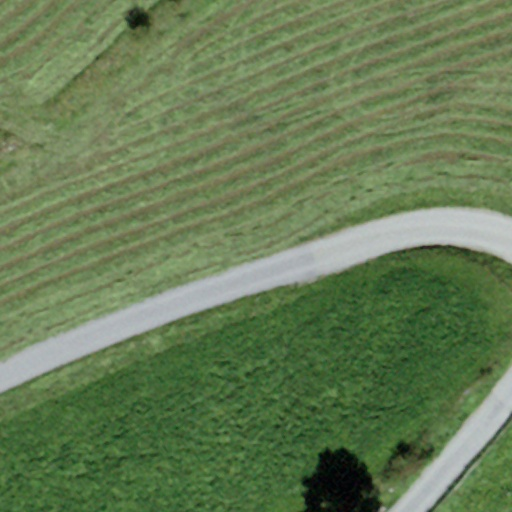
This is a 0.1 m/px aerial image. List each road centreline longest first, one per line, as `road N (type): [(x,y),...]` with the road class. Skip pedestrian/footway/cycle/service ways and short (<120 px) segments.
road 1 (track): [(0,372),(77,335),(395,219),(476,215),(511,232)]
road 2 (unclassified): [(405,511),(511,385)]
